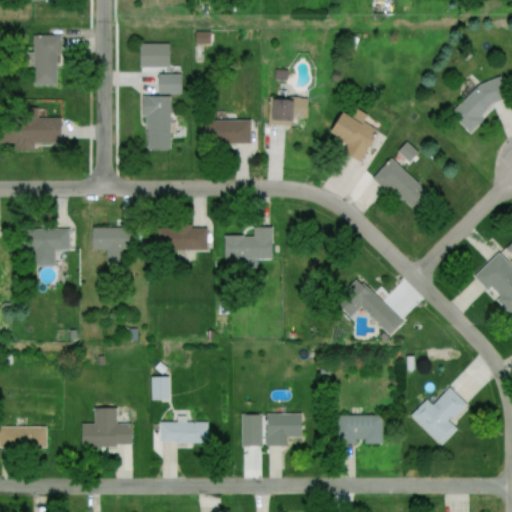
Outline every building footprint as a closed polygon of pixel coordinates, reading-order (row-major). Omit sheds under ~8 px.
[(195,30),(195,43),(210,43),(210,30),(195,30)] [(30,38),(60,39),(60,86),(30,85),(30,38)] [(276,61),(274,77),(287,78),(288,62),(276,61)] [(157,74),(180,74),(180,92),(157,92),(157,74)] [(450,112),(468,131),(481,119),(479,115),(489,104),(509,94),(498,74),(474,86),(450,112)] [(142,96),(169,96),(169,150),(146,150),(146,128),(141,121),(142,96)] [(268,97),(306,97),(306,125),(267,124),(268,97)] [(17,107),(35,107),(35,116),(60,116),(60,141),(0,141),(0,119),(17,119),(17,107)] [(326,130),(340,110),(349,116),(355,107),(382,124),(358,160),(335,144),(339,139),(326,130)] [(199,118),(198,141),(249,143),(250,119),(225,118),(226,110),(216,109),(215,118),(199,118)] [(371,175),(390,157),(426,195),(411,210),(387,185),(384,189),(371,175)] [(207,229),(158,227),(157,257),(206,259),(207,229)] [(271,259),(271,227),(253,227),(253,235),(223,234),(223,258),(271,259)] [(121,262),(120,251),(134,251),(134,228),(90,228),(90,251),(105,251),(105,262),(121,262)] [(69,250),(69,229),(20,229),(20,250),(37,250),(37,263),(53,263),(53,250),(69,250)] [(471,276),(497,251),(511,266),(511,310),(508,314),(494,299),(498,294),(490,286),(485,290),(471,276)] [(352,315),(359,307),(388,336),(402,322),(356,276),(335,297),(352,315)] [(168,402),(168,377),(149,378),(149,402),(168,402)] [(430,405),(425,400),(409,416),(439,446),(455,430),(448,422),(464,405),(447,388),(430,405)] [(130,424),(115,424),(115,409),(92,409),(92,425),(79,424),(78,447),(130,448),(130,424)] [(300,415),(262,415),(262,440),(300,440),(300,415)] [(336,416),(336,444),(380,444),(380,416),(336,416)] [(206,444),(206,422),(158,422),(158,444),(206,444)] [(44,427),(0,427),(0,449),(44,449),(44,427)]
